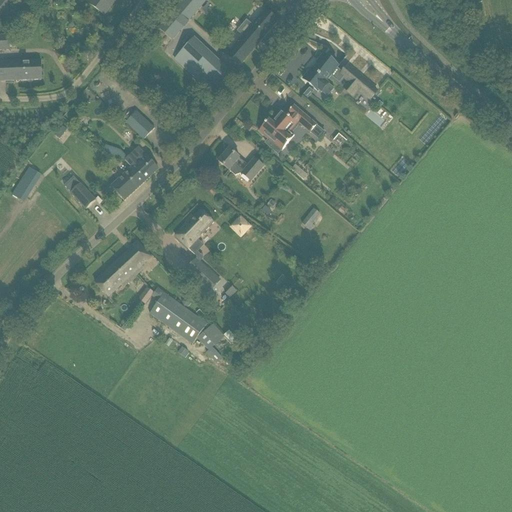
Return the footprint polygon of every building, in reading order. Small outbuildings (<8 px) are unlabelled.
[(0,0),(0,16),(12,0),(0,0)] [(84,0),(96,9),(104,15),(116,0),(79,0),(83,2),(84,0)] [(182,0),(159,28),(166,34),(173,41),(204,3),(206,0),(182,0)] [(233,49),(226,57),(231,61),(239,68),(240,67),(256,48),(278,22),(265,11),(256,21),(255,20),(251,25),(252,26),(242,37),(237,33),(228,44),(233,49)] [(242,37),(252,26),(251,25),(246,21),(236,32),(237,33),(242,37)] [(0,51),(10,51),(10,49),(10,41),(10,36),(0,36),(0,51)] [(232,75),(225,68),(195,38),(175,60),(213,95),(232,75)] [(323,55),(303,80),(318,92),(319,91),(322,93),(329,84),(326,82),(331,76),(339,83),(344,78),(350,83),(349,84),(357,91),(359,90),(371,100),(377,92),(347,67),(342,74),(337,69),(338,68),(323,55)] [(0,81),(41,80),(41,61),(0,62),(0,81)] [(309,89),(302,97),(307,100),(313,92),(309,89)] [(265,124),(259,132),(269,140),(265,144),(277,154),(281,151),(282,151),(291,140),(285,134),(293,125),(296,128),(299,124),(310,133),(316,126),(294,107),(288,114),(289,115),(288,117),(281,112),(272,123),(270,122),(269,121),(268,122),(265,124)] [(69,112),(66,122),(74,124),(76,114),(69,112)] [(144,141),(154,129),(136,112),(125,124),(144,141)] [(62,127),(55,137),(60,140),(67,131),(62,127)] [(253,159),(248,166),(229,150),(218,162),(235,177),(240,175),(250,183),(264,168),(253,159)] [(131,168),(145,183),(158,170),(145,156),(138,162),(131,155),(125,161),(131,168)] [(307,176),(295,166),(291,170),(303,181),(307,176)] [(131,168),(111,187),(124,202),(125,201),(145,183),(131,168)] [(71,193),(70,194),(86,210),(96,201),(81,184),(80,184),(74,177),(64,186),(71,193)] [(21,182),(13,196),(24,203),(33,190),(21,182)] [(272,201),(267,206),(272,210),(276,204),(272,201)] [(314,209),(302,225),(311,232),(315,227),(313,225),(321,215),(314,209)] [(201,211),(175,237),(188,249),(214,223),(201,211)] [(240,220),(231,228),(240,237),(248,228),(240,220)] [(116,263),(129,278),(150,258),(137,244),(116,263)] [(197,281),(196,282),(208,293),(220,281),(208,270),(207,271),(196,259),(186,270),(197,281)] [(95,283),(102,290),(108,297),(129,278),(116,263),(95,283)] [(139,300),(146,305),(152,297),(153,296),(154,294),(147,289),(139,300)] [(224,338),(224,337),(200,310),(194,315),(158,289),(156,290),(154,294),(153,296),(152,297),(159,302),(150,315),(193,346),(197,339),(209,352),(224,338)] [(190,301),(186,300),(183,304),(185,308),(189,308),(192,305),(190,301)] [(229,333),(224,337),(224,338),(232,347),(238,343),(229,333)] [(182,348),(178,353),(184,357),(188,352),(182,348)]
